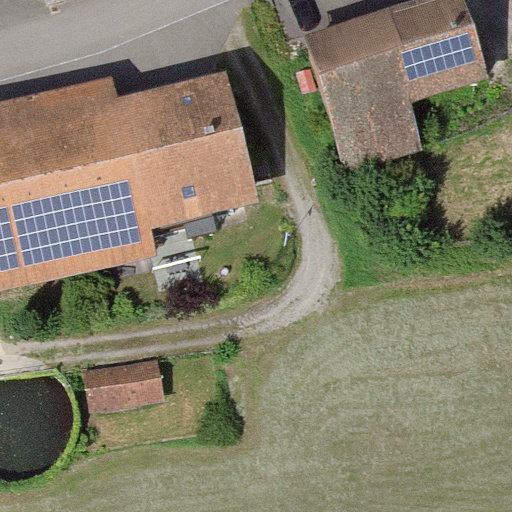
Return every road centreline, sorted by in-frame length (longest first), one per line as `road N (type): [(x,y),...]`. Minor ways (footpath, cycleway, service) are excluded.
road 1 (track): [(215,0),(292,169),(326,281),(275,318),(0,363)]
road 2 (unclassified): [(194,0),(0,58)]
